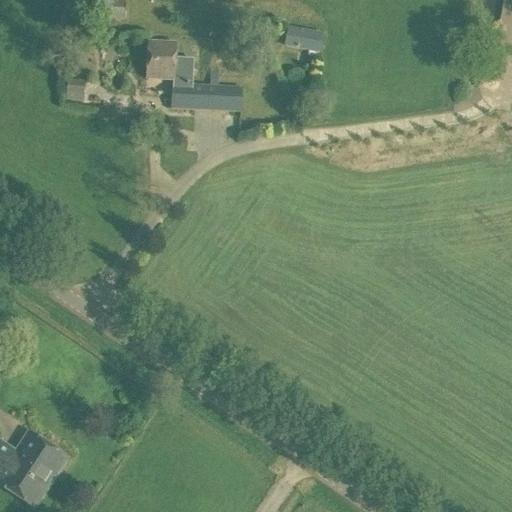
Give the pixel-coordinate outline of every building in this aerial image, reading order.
[(124,20),(124,0),(114,0),(114,3),(90,2),(90,19),(124,20)] [(319,54),(323,34),(287,27),(283,47),(319,54)] [(269,42),(271,32),(248,29),(247,39),(269,42)] [(240,112),(241,90),(218,88),(192,87),(194,61),(174,60),(175,45),(148,44),(146,80),(172,81),(171,109),(240,112)] [(16,456),(0,445),(0,486),(32,507),(63,459),(29,436),(16,456)]
